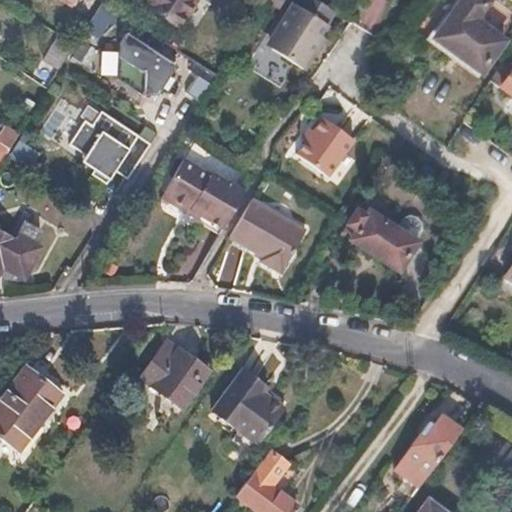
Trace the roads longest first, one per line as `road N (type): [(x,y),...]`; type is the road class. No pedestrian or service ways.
road 1 (residential): [(414,349),(360,328),(167,305),(0,318)]
road 2 (residential): [(351,35),(325,73),(505,189),(508,200)]
road 3 (residential): [(508,200),(414,349)]
